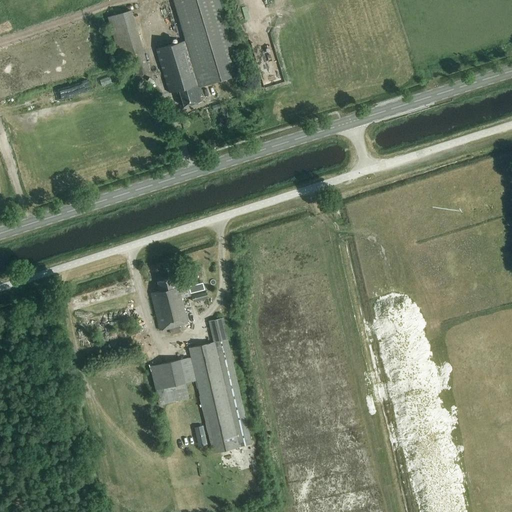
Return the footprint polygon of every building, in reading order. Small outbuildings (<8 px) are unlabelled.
[(200,87),(240,75),(218,0),(173,0),(186,41),(156,49),(169,93),(179,90),(183,106),(201,101),(200,96),(202,96),(200,87)] [(131,11),(107,18),(120,61),(136,56),(142,75),(149,73),(131,11)] [(159,330),(188,322),(180,292),(179,292),(179,291),(178,286),(176,278),(157,282),(159,292),(151,293),(159,330)] [(188,286),(188,289),(189,293),(203,290),(202,283),(188,286)] [(194,302),(207,299),(205,292),(192,296),(194,302)] [(250,445),(223,318),(208,321),(213,342),(188,348),(190,357),(150,366),(158,406),(199,396),(212,453),(250,445)] [(206,445),(201,426),(192,429),(197,447),(206,445)]
